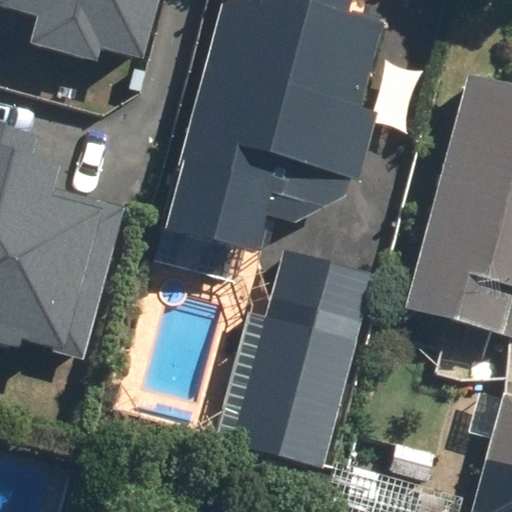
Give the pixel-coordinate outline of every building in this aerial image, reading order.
[(104,52),(147,63),(161,0),(0,0),(0,9),(35,18),(28,47),(101,64),(104,52)] [(364,183),(396,70),(381,66),(393,23),(352,11),(354,0),(225,0),(163,229),(256,254),(282,161),(364,183)] [(511,31),(480,23),(401,316),(511,345),(511,31)] [(23,339),(83,357),(128,212),(56,190),(64,163),(33,153),(38,138),(0,126),(0,347),(19,353),(23,339)] [(370,267),(285,248),(273,305),(358,323),(370,267)] [(250,340),(224,443),(326,470),(359,341),(277,320),(271,345),(250,340)] [(511,393),(508,392),(480,487),(511,497),(511,393)]
